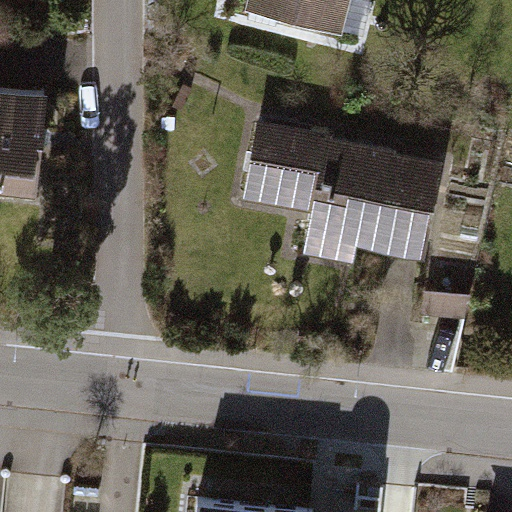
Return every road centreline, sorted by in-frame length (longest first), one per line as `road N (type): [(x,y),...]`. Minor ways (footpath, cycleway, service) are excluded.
road 1 (residential): [(118,387),(511,429)]
road 2 (residential): [(118,387),(121,0)]
